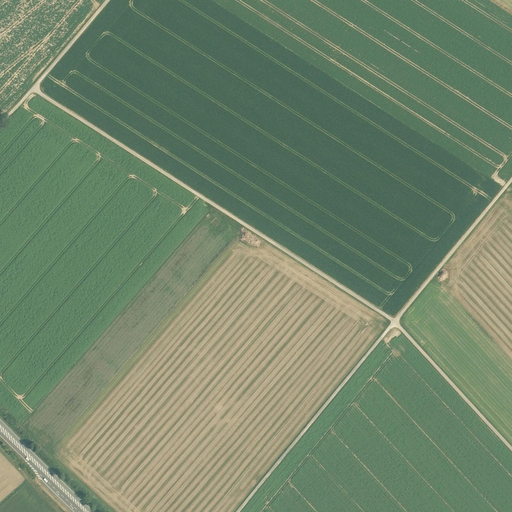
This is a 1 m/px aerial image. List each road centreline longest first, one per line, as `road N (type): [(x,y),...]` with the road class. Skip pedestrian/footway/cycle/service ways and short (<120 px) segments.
road 1 (track): [(511,448),(394,322),(32,89)]
road 2 (track): [(511,179),(237,511)]
road 3 (track): [(0,124),(108,0)]
road 4 (track): [(113,511),(0,399)]
road 5 (trunk): [(0,426),(85,511)]
